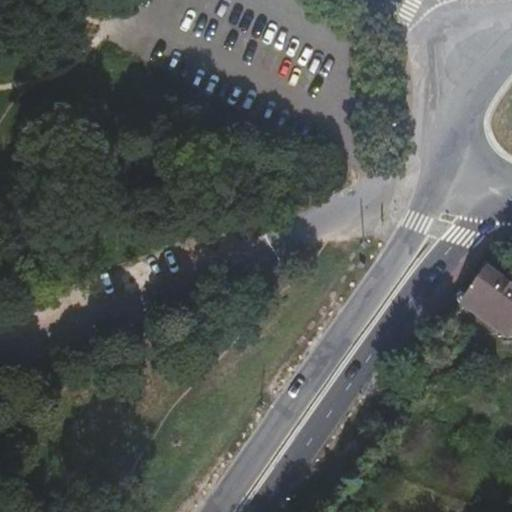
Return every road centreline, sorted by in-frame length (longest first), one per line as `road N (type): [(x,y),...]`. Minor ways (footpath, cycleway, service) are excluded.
road 1 (unclassified): [(0,347),(157,293),(357,204),(453,151)]
road 2 (primary): [(456,165),(220,511)]
road 3 (primary): [(268,511),(458,235),(506,188)]
